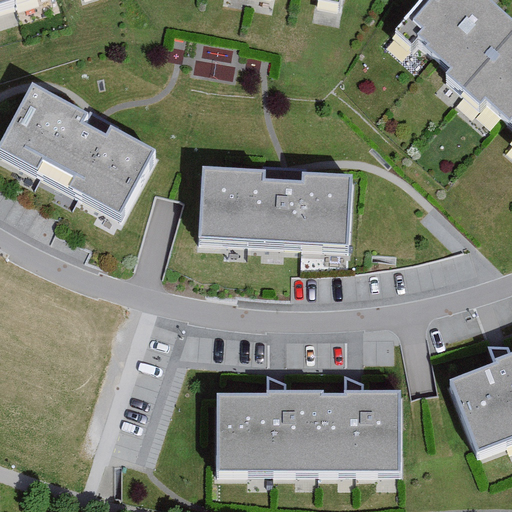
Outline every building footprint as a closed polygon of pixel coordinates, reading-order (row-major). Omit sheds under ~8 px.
[(511,22),(486,0),(420,0),(398,26),(415,40),(419,35),(432,46),(429,50),(452,70),(448,75),(482,105),(488,99),(511,120),(511,22)] [(152,157),(22,87),(0,127),(0,147),(122,213),(152,157)] [(350,183),(203,173),(198,237),(346,247),(350,183)] [(511,445),(511,354),(446,380),(477,459),(511,445)] [(411,397),(221,396),(220,460),(411,461),(411,397)]
